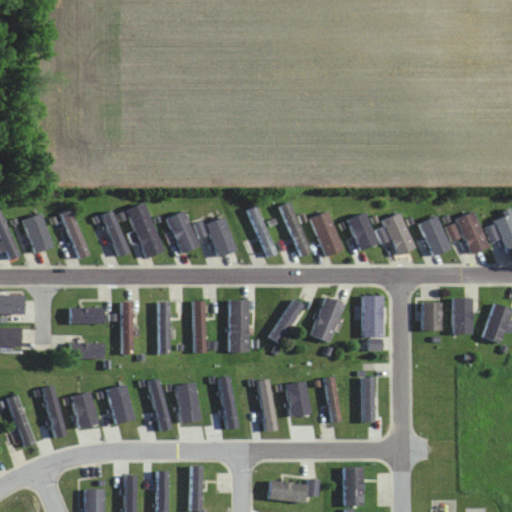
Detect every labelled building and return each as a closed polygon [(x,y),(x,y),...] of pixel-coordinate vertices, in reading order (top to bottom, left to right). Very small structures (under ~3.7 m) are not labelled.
[(145,258),(162,251),(142,203),(125,211),(145,258)] [(245,211),(268,257),(276,253),(253,207),(245,211)] [(0,244),(2,250),(5,249),(9,260),(17,257),(0,210),(0,244)] [(60,214),(78,260),(87,256),(69,210),(60,214)] [(165,219),(180,254),(197,246),(183,211),(165,219)] [(341,249),(326,212),(309,219),(325,257),(341,249)] [(470,255),(487,248),(472,212),(455,220),(470,255)] [(21,220),(34,254),(52,247),(40,213),(21,220)] [(356,250),(375,246),(366,213),(348,218),(356,250)] [(414,249),(398,214),(381,221),(397,256),(414,249)] [(511,251),(511,216),(511,214),(494,220),(505,254),(511,251)] [(447,246),(435,218),(418,224),(430,253),(447,246)] [(0,314),(19,315),(19,295),(0,295),(0,314)] [(361,338),(367,338),(367,351),(381,351),(381,296),(361,296),(361,338)] [(342,305),(323,297),(309,336),(328,343),(342,305)] [(470,299),(452,299),(452,335),(470,335),(470,299)] [(246,353),(246,300),(227,300),(227,353),(246,353)] [(203,301),(192,301),(192,352),(203,352),(203,301)] [(131,354),(131,302),(120,303),(120,354),(131,354)] [(167,302),(156,302),(156,353),(167,353),(167,302)] [(421,332),(439,332),(439,303),(421,303),(421,332)] [(510,333),(511,326),(511,321),(507,320),(510,310),(493,304),(481,339),(499,344),(503,331),(510,333)] [(101,324),(101,308),(68,308),(68,324),(101,324)] [(0,346),(19,347),(19,328),(0,328),(0,346)] [(101,359),(101,343),(68,343),(68,359),(101,359)] [(325,379),(328,423),(336,422),(334,378),(325,379)] [(32,445),(16,396),(6,399),(23,448),(32,445)] [(342,468),(342,506),(361,506),(361,468),(342,468)] [(267,499),(303,503),(304,494),(314,495),(315,481),(307,480),(307,485),(268,481),(267,499)] [(83,511),(102,511),(102,490),(84,490),(83,511)]
